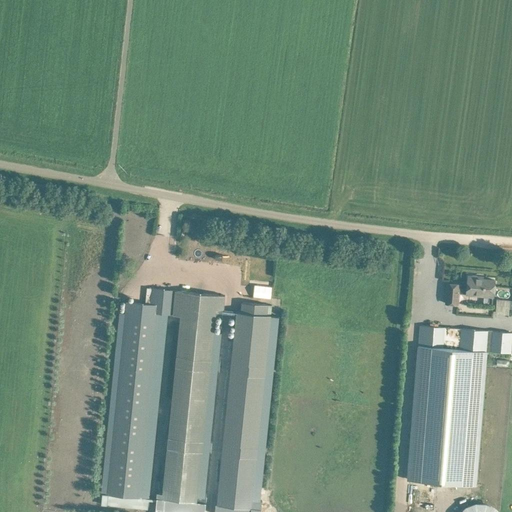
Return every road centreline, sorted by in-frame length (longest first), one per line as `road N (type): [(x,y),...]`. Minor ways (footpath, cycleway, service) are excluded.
road 1 (unclassified): [(469,237),(273,217),(108,185)]
road 2 (unknown): [(426,235),(404,511)]
road 3 (unclassified): [(108,185),(130,0)]
